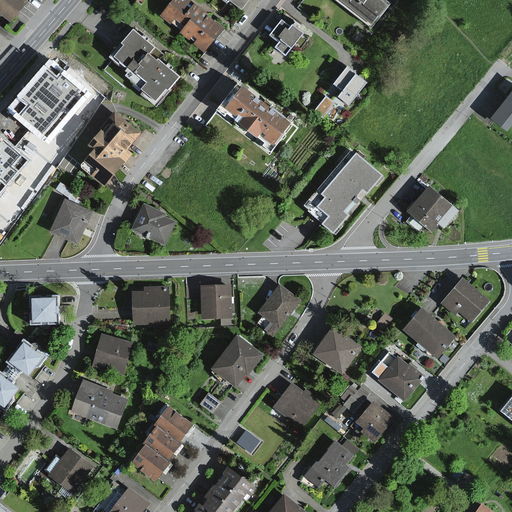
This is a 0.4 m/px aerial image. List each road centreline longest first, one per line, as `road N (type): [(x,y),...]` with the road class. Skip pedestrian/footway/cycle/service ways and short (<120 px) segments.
road 1 (residential): [(93,271),(131,180),(272,0)]
road 2 (residential): [(166,511),(344,262)]
road 3 (residential): [(339,511),(511,305)]
road 4 (tertiary): [(93,271),(344,262)]
road 5 (residential): [(344,262),(498,70)]
road 6 (residential): [(0,465),(63,377),(93,271)]
road 7 (tertiary): [(344,262),(511,252)]
